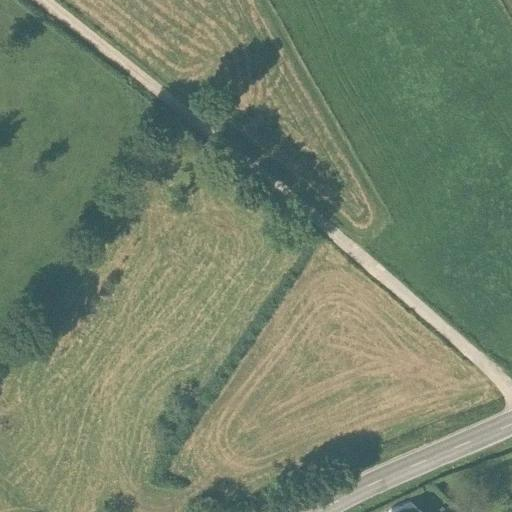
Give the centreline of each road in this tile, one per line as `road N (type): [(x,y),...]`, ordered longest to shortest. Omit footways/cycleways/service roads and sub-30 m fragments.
road 1 (track): [(43,0),(511,390)]
road 2 (tertiary): [(511,423),(318,511)]
